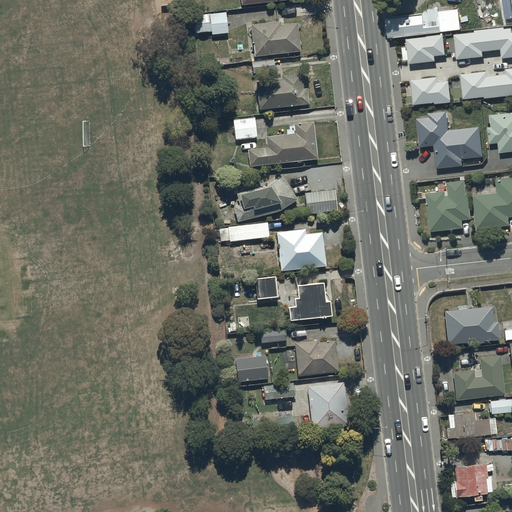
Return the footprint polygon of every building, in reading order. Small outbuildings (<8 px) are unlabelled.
[(387,14),(389,35),(461,27),(459,7),(439,9),(439,6),(428,7),(428,10),(387,14)] [(194,12),(195,31),(211,29),(212,33),(227,32),(226,10),(194,12)] [(279,25),(278,21),(249,24),(252,57),(298,52),(295,23),(279,25)] [(510,28),(455,34),(458,58),(483,55),(483,50),(501,48),(502,59),(511,57),(511,32),(510,33),(510,28)] [(443,33),(407,37),(409,63),(437,60),(436,55),(445,54),(443,33)] [(488,70),(461,73),(464,98),(511,92),(511,68),(507,69),(507,74),(489,76),(488,70)] [(299,73),(278,75),(279,80),(255,83),(258,111),(307,105),(305,89),(301,89),(299,73)] [(438,77),(411,80),(415,103),(452,101),(449,80),(438,82),(438,77)] [(448,112),(430,114),(430,118),(418,120),(421,149),(435,147),(438,169),(465,166),(464,160),(485,157),(482,128),(450,131),(448,112)] [(511,113),(492,115),(493,127),(489,128),(491,144),(499,143),(500,153),(511,152),(511,113)] [(233,119),(235,138),(257,136),(255,116),(233,119)] [(312,123),(292,126),(293,135),(264,138),(265,148),(246,150),(248,168),(316,160),(312,123)] [(233,204),(237,220),(280,209),(297,197),(283,174),(277,178),(276,176),(266,182),(232,191),(234,199),(238,198),(239,203),(233,204)] [(498,193),(476,196),(479,229),(511,226),(509,218),(511,217),(511,177),(497,179),(498,193)] [(467,181),(448,183),(450,196),(448,196),(447,192),(427,194),(432,233),(465,228),(464,221),(473,220),(470,194),(468,194),(467,181)] [(305,191),(307,213),(338,210),(336,188),(305,191)] [(230,238),(230,240),(270,235),(268,220),(219,226),(221,240),(230,238)] [(303,235),(302,230),(274,233),(279,272),(324,266),(320,233),(303,235)] [(275,274),(255,276),(257,297),(277,295),(275,274)] [(322,283),(294,286),(295,298),(292,298),(293,306),(287,307),(288,320),(330,316),(328,301),(323,301),(322,283)] [(493,320),(492,305),(445,308),(447,343),(477,341),(477,342),(484,341),(484,339),(499,338),(498,320),(493,320)] [(260,330),(262,342),(286,340),(285,328),(260,330)] [(315,339),(291,342),(295,376),(337,371),(333,340),(316,342),(315,339)] [(266,354),(236,357),(238,380),(268,377),(266,354)] [(453,370),(456,399),(505,393),(501,354),(479,357),(480,367),(453,370)] [(294,382),(264,384),(264,398),(295,395),(294,382)] [(342,382),(305,386),(310,429),(346,424),(342,382)] [(491,399),(491,412),(511,411),(511,398),(491,399)] [(475,411),(454,413),(455,426),(447,427),(448,437),(490,433),(489,418),(475,419),(475,411)] [(252,418),(253,432),(295,429),(294,414),(252,418)] [(488,448),(488,449),(511,448),(511,437),(485,438),(485,448),(488,448)] [(455,464),(456,479),(454,479),(455,495),(474,493),(474,499),(482,498),(481,492),(487,492),(487,490),(492,490),(491,474),(487,474),(487,470),(493,470),(492,463),(486,463),(486,462),(455,464)]
